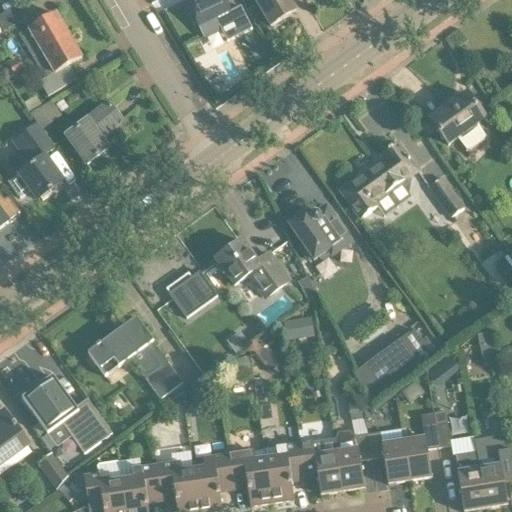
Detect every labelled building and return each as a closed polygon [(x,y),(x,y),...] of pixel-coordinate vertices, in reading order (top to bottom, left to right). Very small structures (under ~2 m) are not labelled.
[(235,24),(222,0),(188,0),(186,2),(204,40),(220,32),(235,24)] [(252,0),(270,30),(296,14),(289,2),(291,0),(252,0)] [(0,28),(3,34),(24,22),(16,8),(0,17),(0,28)] [(32,61),(69,39),(56,16),(19,37),(32,61)] [(69,39),(32,61),(44,80),(39,84),(47,98),(76,81),(68,69),(82,61),(69,39)] [(11,73),(21,67),(18,61),(7,67),(11,73)] [(21,67),(11,73),(14,79),(25,73),(21,67)] [(450,149),(486,122),(466,96),(430,122),(450,149)] [(30,117),(42,132),(60,119),(49,104),(30,117)] [(88,167),(108,152),(98,139),(121,122),(109,106),(67,139),(88,167)] [(41,133),(42,132),(30,117),(37,127),(13,144),(30,169),(10,184),(25,205),(35,198),(38,203),(63,185),(44,159),(55,151),(41,133)] [(361,222),(378,210),(374,204),(418,173),(398,145),(381,158),(384,162),(340,193),(361,222)] [(451,220),(463,212),(441,181),(429,190),(451,220)] [(5,203),(0,196),(0,231),(8,225),(7,224),(20,215),(9,200),(5,203)] [(310,219),(307,213),(288,226),(305,247),(301,250),(310,262),(313,260),(315,262),(332,250),(335,256),(352,243),(332,214),(322,221),(319,214),(315,214),(311,216),(310,219)] [(258,265),(242,243),(216,262),(235,288),(249,278),(265,300),(290,283),(270,256),(258,265)] [(511,282),(511,265),(506,257),(497,263),(496,270),(505,282),(511,283),(511,282)] [(182,316),(213,294),(197,272),(166,294),(182,316)] [(308,305),(311,303),(316,299),(306,280),(305,281),(298,284),(308,305)] [(183,385),(136,320),(88,356),(105,379),(147,349),(160,368),(144,380),(160,402),(183,385)] [(300,341),(297,322),(283,324),(286,343),(300,341)] [(426,340),(421,343),(414,332),(354,375),(366,402),(435,352),(426,340)] [(248,346),(239,334),(226,344),(235,356),(248,346)] [(478,347),(494,345),(492,334),(477,336),(478,347)] [(264,363),(279,352),(268,337),(253,348),(264,363)] [(439,367),(449,380),(461,371),(450,358),(439,367)] [(233,362),(235,373),(250,370),(247,359),(233,362)] [(113,436),(88,402),(77,410),(53,379),(23,401),(49,437),(58,450),(73,439),(85,456),(101,445),(98,440),(108,433),(112,437),(113,436)] [(402,394),(410,406),(424,395),(416,384),(402,394)] [(347,422),(363,419),(360,404),(344,406),(347,422)] [(0,469),(30,447),(4,413),(0,416),(0,469)] [(436,427),(439,452),(451,450),(445,414),(434,416),(436,427)] [(428,453),(439,452),(436,427),(423,429),(425,441),(405,444),(411,484),(432,481),(428,453)] [(373,462),(369,437),(355,439),(349,433),(337,435),(335,441),(337,455),(343,495),(364,492),(361,464),(373,462)] [(411,484),(405,444),(381,447),(380,436),(369,437),(373,462),(383,461),(388,488),(411,484)] [(321,498),(343,495),(337,455),(335,441),(300,447),(304,474),(316,472),(321,498)] [(305,477),(304,474),(300,447),(276,451),(277,459),(265,461),(272,507),(294,503),(291,479),(305,477)] [(511,479),(511,458),(511,456),(511,454),(499,456),(494,452),(476,455),(479,472),(485,511),(507,508),(503,481),(511,479)] [(272,507),(265,461),(254,463),(252,454),(228,458),(233,488),(247,486),(250,510),(272,507)] [(463,511),(483,511),(485,511),(479,472),(476,455),(476,456),(455,459),(463,511)] [(56,494),(68,479),(51,456),(36,466),(56,494)] [(221,511),(219,490),(233,488),(228,458),(204,461),(205,470),(193,472),(199,511),(221,511)] [(125,511),(121,483),(119,465),(95,469),(97,477),(84,479),(89,509),(103,507),(103,511),(125,511)] [(199,511),(193,472),(182,474),(180,465),(156,468),(161,499),(175,497),(176,511),(199,511)] [(148,511),(147,501),(161,499),(156,468),(132,472),(133,481),(121,483),(125,511),(148,511)] [(394,494),(396,505),(414,501),(412,490),(394,494)]
